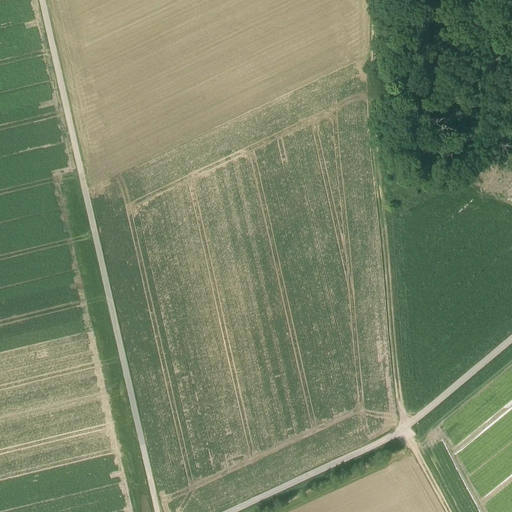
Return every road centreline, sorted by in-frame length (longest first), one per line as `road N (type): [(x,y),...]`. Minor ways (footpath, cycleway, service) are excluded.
road 1 (track): [(41,0),(157,511)]
road 2 (track): [(448,511),(399,417),(371,0)]
road 3 (track): [(232,511),(402,430),(511,338)]
